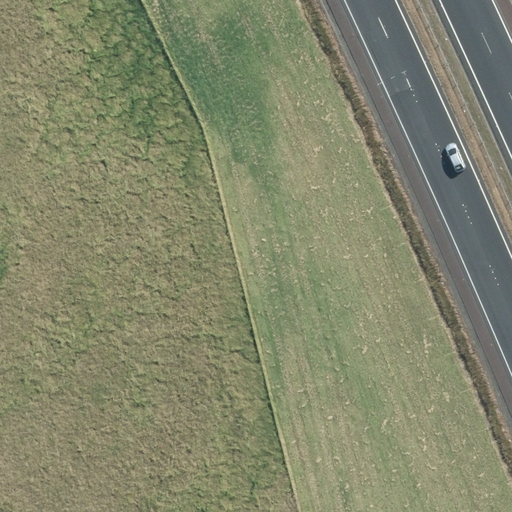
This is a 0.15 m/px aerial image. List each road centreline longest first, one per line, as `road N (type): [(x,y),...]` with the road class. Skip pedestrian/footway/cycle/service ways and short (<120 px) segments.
road 1 (motorway): [(511,342),(364,0)]
road 2 (motorway): [(461,0),(511,121)]
